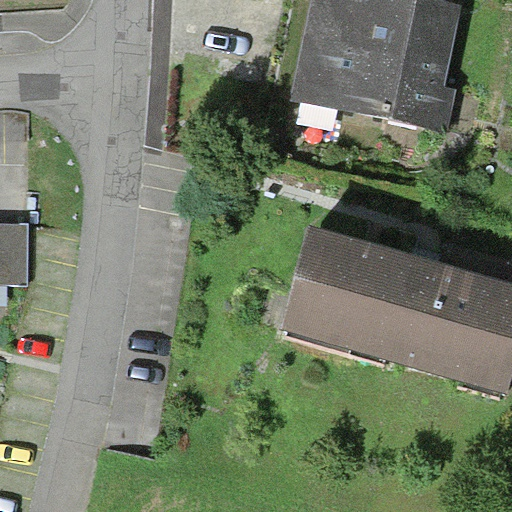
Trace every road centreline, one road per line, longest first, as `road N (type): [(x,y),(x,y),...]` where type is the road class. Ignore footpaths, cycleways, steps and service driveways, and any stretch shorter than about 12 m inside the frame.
road 1 (residential): [(120,83),(91,331),(52,511)]
road 2 (residential): [(120,83),(0,79)]
